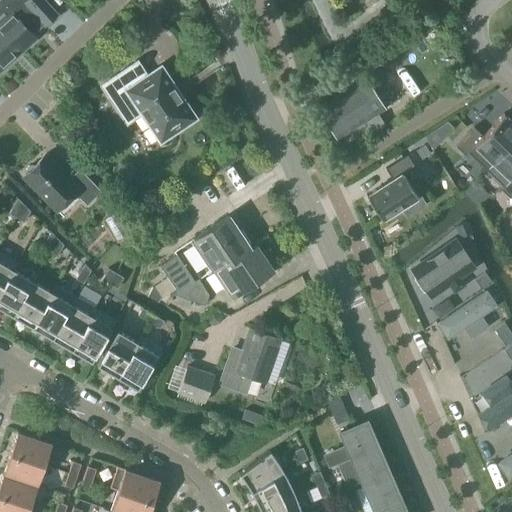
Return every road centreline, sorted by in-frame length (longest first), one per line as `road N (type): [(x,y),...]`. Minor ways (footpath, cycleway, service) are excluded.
road 1 (tertiary): [(443,511),(217,0)]
road 2 (residential): [(215,511),(182,466),(2,362)]
road 3 (unclassified): [(0,112),(117,0)]
